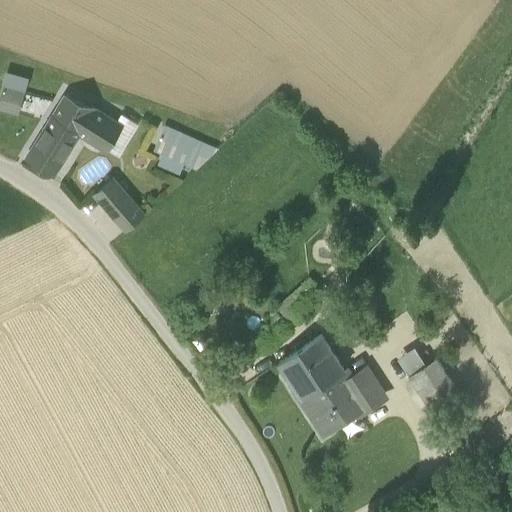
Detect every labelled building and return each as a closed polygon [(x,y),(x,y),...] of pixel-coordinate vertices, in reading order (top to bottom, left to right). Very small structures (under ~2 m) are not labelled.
[(2,111),(24,114),(26,96),(4,93),(2,111)] [(53,116),(80,133),(79,134),(103,149),(119,123),(94,108),(65,96),(53,116)] [(53,175),(79,134),(80,133),(53,116),(27,159),(53,175)] [(154,151),(194,169),(205,146),(176,133),(174,138),(162,133),(154,151)] [(95,194),(126,231),(145,215),(113,178),(95,194)] [(289,295),(307,276),(300,270),(282,288),(289,295)] [(277,307),(291,324),(324,295),(310,278),(277,307)] [(244,344),(254,357),(286,329),(275,316),(244,344)] [(279,362),(302,397),(344,369),(321,334),(279,362)] [(409,375),(436,415),(462,397),(436,357),(409,375)] [(302,397),(324,431),(366,403),(354,384),(344,369),(302,397)] [(354,384),(366,403),(380,393),(368,374),(354,384)]
